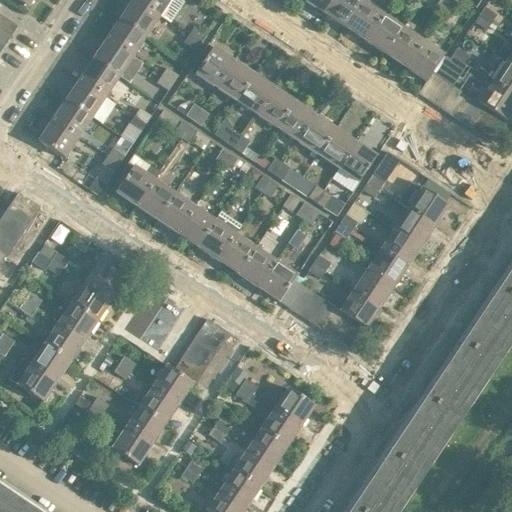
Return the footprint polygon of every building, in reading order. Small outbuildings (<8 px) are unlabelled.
[(133,0),(121,18),(147,35),(161,15),(137,0),(133,0)] [(184,2),(181,0),(137,0),(161,15),(171,22),(184,2)] [(304,0),(324,13),(333,0),(304,0)] [(345,27),(362,1),(361,0),(333,0),(324,13),(345,27)] [(451,0),(440,0),(436,7),(444,12),(452,1),(451,0)] [(365,40),(383,14),(362,1),(345,27),(365,40)] [(451,17),(459,5),(452,1),(444,12),(451,17)] [(497,15),(485,6),(480,14),(492,22),(497,15)] [(385,54),(403,28),(383,14),(365,40),(385,54)] [(475,21),(487,30),(492,22),(480,14),(475,21)] [(0,15),(0,28),(11,36),(17,27),(0,15)] [(108,38),(134,56),(147,35),(121,18),(108,38)] [(207,35),(195,27),(190,35),(201,43),(207,35)] [(11,36),(0,28),(0,43),(4,46),(11,36)] [(406,67),(424,42),(403,28),(385,54),(406,67)] [(184,42),(196,51),(201,43),(190,35),(184,42)] [(94,58),(120,76),(134,56),(108,38),(94,58)] [(427,82),(433,73),(445,56),(424,42),(406,67),(427,82)] [(213,47),(196,73),(216,87),(234,61),(213,47)] [(470,55),(458,47),(453,55),(465,63),(470,55)] [(448,62),(460,70),(465,63),(453,55),(448,62)] [(81,79),(107,96),(120,76),(94,58),(81,79)] [(234,61),(216,87),(237,101),(254,74),(234,61)] [(511,65),(506,61),(493,81),(511,94),(511,65)] [(179,76),(167,68),(162,75),(174,83),(179,76)] [(427,82),(419,94),(429,101),(443,79),(433,73),(427,82)] [(254,74),(237,101),(257,114),(275,88),(254,74)] [(157,83),(169,91),(174,83),(162,75),(157,83)] [(67,99),(93,116),(107,96),(81,79),(67,99)] [(439,107),(453,86),(443,79),(429,101),(439,107)] [(504,119),(505,120),(511,110),(511,94),(493,81),(479,103),(484,106),(494,113),(504,119)] [(449,114),(463,93),(453,86),(439,107),(449,114)] [(275,88),(257,114),(277,128),(295,102),(275,88)] [(459,121),(473,99),(463,93),(449,114),(459,121)] [(53,119),(80,137),(93,116),(67,99),(53,119)] [(469,128),(484,106),(479,103),(473,99),(459,121),(469,128)] [(295,102),(277,128),(298,141),(315,115),(295,102)] [(194,104),(186,115),(194,121),(202,109),(194,104)] [(479,134),(494,113),(484,106),(469,128),(479,134)] [(152,116),(140,108),(135,115),(147,123),(152,116)] [(201,126),(209,114),(202,109),(194,121),(201,126)] [(490,141),(504,119),(494,113),(479,134),(490,141)] [(147,123),(135,115),(130,123),(141,131),(147,123)] [(315,115),(298,141),(318,155),(336,129),(315,115)] [(39,141),(65,158),(80,137),(53,119),(39,141)] [(182,121),(174,133),(182,139),(190,127),(182,121)] [(190,144),(198,132),(190,127),(182,139),(190,144)] [(336,129),(318,155),(338,169),(356,142),(336,129)] [(234,131),(227,143),(235,148),(242,136),(234,131)] [(255,161),(260,155),(247,146),(250,141),(242,136),(235,148),(255,161)] [(359,182),(377,156),(356,142),(338,169),(359,182)] [(125,156),(113,148),(108,156),(120,164),(125,156)] [(223,149),(215,161),(223,166),(230,154),(223,149)] [(123,181),(116,192),(137,206),(154,180),(160,171),(134,154),(118,178),(123,181)] [(230,154),(223,166),(230,171),(238,159),(230,154)] [(94,176),(106,184),(120,164),(108,156),(94,176)] [(275,158),(268,170),(275,175),(283,163),(275,158)] [(283,180),(291,168),(283,163),(275,175),(283,180)] [(251,168),(244,177),(249,181),(256,180),(260,174),(251,168)] [(385,182),(373,174),(368,181),(380,190),(385,182)] [(263,193),(271,181),(263,176),(255,188),(263,193)] [(157,220),(175,193),(154,180),(137,206),(157,220)] [(271,198),(279,186),(271,181),(263,193),(271,198)] [(363,189),(375,198),(380,190),(368,181),(363,189)] [(316,186),(309,197),(316,202),(324,190),(316,186)] [(448,206),(422,188),(408,209),(434,227),(448,206)] [(324,207),(331,196),(324,190),(316,202),(324,207)] [(40,207),(18,193),(12,203),(33,218),(40,207)] [(177,233),(195,207),(175,193),(157,220),(177,233)] [(290,194),(282,206),(291,212),(299,200),(290,194)] [(33,218),(12,203),(5,213),(27,228),(33,218)] [(304,204),(296,215),(304,220),(311,208),(304,204)] [(198,247),(215,220),(195,207),(177,233),(198,247)] [(312,225),(319,213),(311,208),(304,220),(312,225)] [(434,227),(408,209),(395,229),(421,247),(434,227)] [(218,260),(236,234),(241,226),(221,212),(215,220),(198,247),(218,260)] [(27,228),(5,213),(0,220),(0,223),(20,237),(27,228)] [(358,223),(346,215),(341,222),(353,230),(358,223)] [(336,230),(348,238),(353,230),(341,222),(336,230)] [(20,237),(0,223),(0,239),(13,248),(20,237)] [(421,247),(395,229),(381,249),(407,267),(421,247)] [(336,233),(329,244),(339,250),(345,240),(336,233)] [(238,274),(256,248),(236,234),(218,260),(238,274)] [(0,254),(4,257),(6,258),(13,248),(0,239),(0,254)] [(258,288),(276,261),(256,248),(238,274),(258,288)] [(50,249),(45,256),(63,268),(68,261),(50,249)] [(407,267),(381,249),(368,270),(394,288),(407,267)] [(39,251),(33,260),(58,276),(63,268),(45,256),(39,251)] [(331,263),(319,255),(314,263),(326,271),(331,263)] [(294,280),(297,275),(276,261),(258,288),(279,302),(294,280)] [(126,279),(99,262),(85,282),(112,300),(126,279)] [(309,271),(321,279),(326,271),(314,263),(309,271)] [(394,288),(368,270),(354,290),(380,308),(394,288)] [(290,309),(305,287),(294,280),(279,302),(290,309)] [(112,300),(85,282),(72,303),(98,321),(112,300)] [(300,315),(315,294),(305,287),(290,309),(300,315)] [(365,328),(367,328),(380,308),(354,290),(340,311),(344,314),(354,321),(365,328)] [(27,293),(23,299),(37,309),(41,302),(27,293)] [(310,322),(324,301),(315,294),(300,315),(310,322)] [(16,295),(10,303),(31,317),(37,309),(23,299),(16,295)] [(320,329),(334,307),(324,301),(310,322),(320,329)] [(98,321),(72,303),(58,323),(85,341),(98,321)] [(330,335),(344,314),(340,311),(334,307),(320,329),(330,335)] [(340,342),(354,321),(344,314),(330,335),(340,342)] [(229,334),(208,319),(201,329),(222,344),(229,334)] [(351,349),(365,328),(354,321),(340,342),(351,349)] [(85,341),(58,323),(45,343),(71,361),(85,341)] [(461,397),(453,409),(496,437),(511,412),(511,324),(463,398),(461,397)] [(194,339),(216,353),(222,344),(201,329),(194,339)] [(14,342),(2,334),(0,337),(0,343),(9,350),(14,342)] [(188,349),(210,363),(216,353),(194,339),(188,349)] [(0,354),(4,357),(9,350),(0,343),(0,354)] [(71,361),(45,343),(31,364),(57,382),(71,361)] [(181,359),(203,373),(210,363),(188,349),(181,359)] [(135,364),(123,357),(119,363),(131,371),(135,364)] [(9,380),(43,403),(57,382),(31,364),(23,359),(9,380)] [(193,383),(195,385),(203,373),(181,359),(174,370),(193,383)] [(113,372),(125,380),(131,371),(119,363),(113,372)] [(174,370),(167,365),(153,386),(180,403),(193,383),(174,370)] [(237,366),(229,378),(241,386),(245,379),(249,374),(237,366)] [(257,387),(245,379),(241,386),(240,387),(252,395),(257,387)] [(139,407),(166,425),(180,403),(153,386),(139,407)] [(235,394),(247,402),(252,395),(240,387),(235,394)] [(315,406),(288,388),(274,409),(301,427),(315,406)] [(109,405),(97,397),(92,404),(104,412),(109,405)] [(87,412),(99,420),(104,412),(92,404),(87,412)] [(126,427),(152,445),(166,425),(139,407),(126,427)] [(301,427),(274,409),(261,429),(288,446),(301,427)] [(230,428),(218,420),(213,428),(225,436),(230,428)] [(205,421),(200,430),(208,435),(213,427),(205,421)] [(112,448),(138,466),(152,445),(126,427),(112,448)] [(208,436),(220,443),(225,436),(213,428),(208,436)] [(288,446),(261,429),(247,450),(274,468),(288,446)] [(188,441),(182,449),(191,455),(196,447),(188,441)] [(274,468),(247,450),(233,470),(260,488),(274,468)] [(413,511),(432,485),(389,456),(381,469),(383,470),(355,511),(413,511)] [(203,469),(191,461),(186,468),(198,476),(203,469)] [(181,476),(193,484),(198,476),(186,468),(181,476)] [(260,488),(233,470),(220,490),(247,508),(260,488)] [(0,511),(46,511),(0,481),(0,511)] [(206,511),(207,511),(243,511),(247,508),(220,490),(206,511)]
